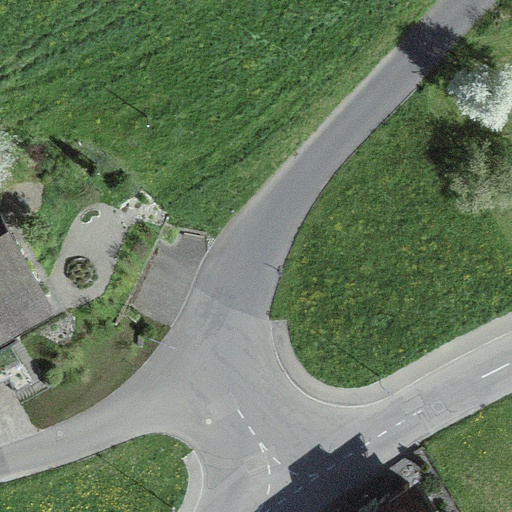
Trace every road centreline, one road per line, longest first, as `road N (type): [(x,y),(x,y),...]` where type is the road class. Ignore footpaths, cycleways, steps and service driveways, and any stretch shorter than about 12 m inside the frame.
road 1 (residential): [(469,0),(338,134),(244,264),(229,369)]
road 2 (unclassified): [(511,358),(283,495)]
road 3 (residential): [(229,369),(67,447),(0,465)]
road 4 (residential): [(229,369),(250,437),(283,495)]
